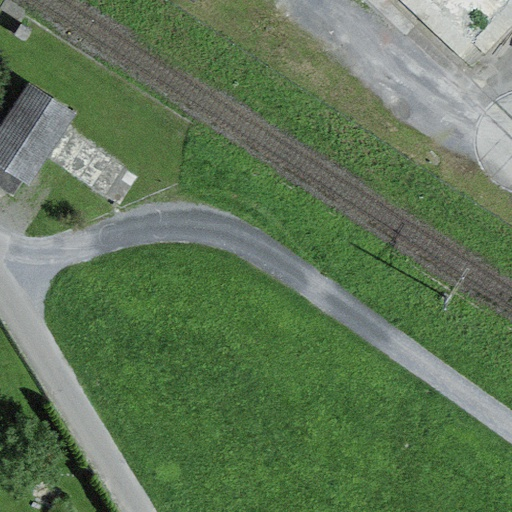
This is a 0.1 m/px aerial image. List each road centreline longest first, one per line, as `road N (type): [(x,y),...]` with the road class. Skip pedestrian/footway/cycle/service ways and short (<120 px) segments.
road 1 (track): [(511,423),(216,220),(160,218),(20,269)]
road 2 (residential): [(0,249),(20,269),(150,511)]
